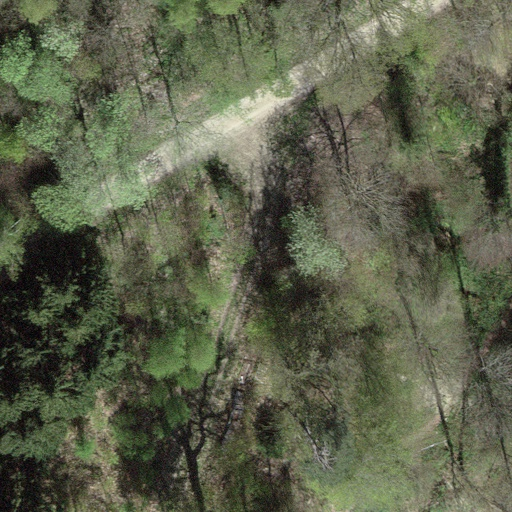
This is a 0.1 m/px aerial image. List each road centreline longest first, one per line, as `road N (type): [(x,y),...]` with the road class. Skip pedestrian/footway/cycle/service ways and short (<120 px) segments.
road 1 (track): [(0,291),(298,74),(417,0)]
road 2 (track): [(188,511),(298,74)]
